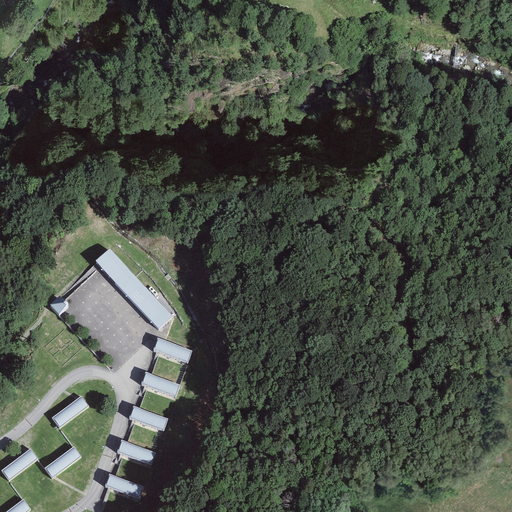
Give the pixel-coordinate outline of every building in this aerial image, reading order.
[(180,294),(117,238),(99,259),(162,314),(180,294)] [(62,300),(52,311),(63,320),(72,309),(62,300)] [(199,328),(165,317),(160,331),(194,342),(199,328)] [(187,361),(153,350),(149,364),(183,375),(187,361)] [(176,394),(142,383),(137,397),(171,408),(176,394)] [(86,385),(57,407),(64,416),(93,394),(86,385)] [(163,428),(129,417),(125,430),(159,442),(163,428)] [(79,432),(50,454),(57,463),(86,441),(79,432)] [(35,438),(6,460),(13,469),(42,447),(35,438)] [(153,460),(119,449),(114,463),(148,474),(153,460)] [(108,492),(141,500),(145,485),(112,477),(108,492)] [(29,484),(0,506),(4,511),(11,511),(36,493),(29,484)]
